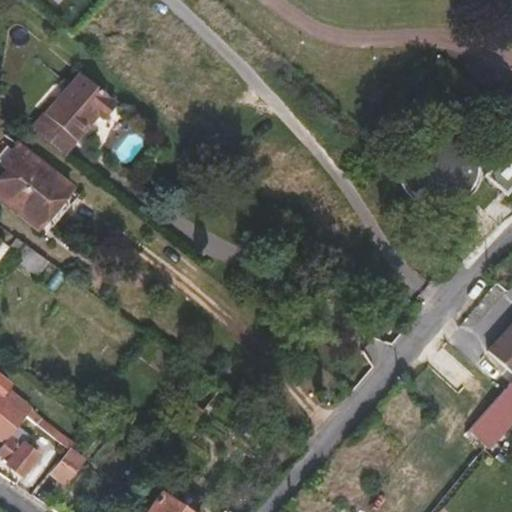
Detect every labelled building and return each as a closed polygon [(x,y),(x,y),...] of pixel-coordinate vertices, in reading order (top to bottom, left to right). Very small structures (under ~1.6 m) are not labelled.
[(45,113),(76,141),(98,115),(103,119),(116,103),(80,72),(45,113)] [(511,94),(500,108),(511,118),(511,94)] [(45,113),(31,130),(63,156),(76,141),(45,113)] [(398,172),(400,181),(404,189),(410,196),(417,202),(425,206),(434,208),(443,209),(452,207),(460,203),(467,198),(473,192),(478,184),(480,175),(481,166),(480,157),(477,149),(472,141),(466,135),(458,130),(450,127),(441,126),(432,126),(423,129),(415,133),(409,139),(403,146),(400,155),(398,163),(398,172)] [(0,166),(7,172),(0,181),(0,197),(39,229),(72,188),(18,143),(0,164),(0,166)] [(511,150),(510,149),(487,175),(508,193),(511,188),(511,150)] [(24,260),(21,264),(38,277),(49,262),(14,235),(6,246),(24,260)] [(511,323),(488,351),(511,373),(511,381),(468,430),(488,449),(511,422),(511,323)] [(0,437),(4,440),(25,416),(3,398),(1,396),(10,384),(0,376),(0,437)] [(3,398),(25,416),(33,406),(12,388),(3,398)] [(165,437),(173,444),(203,410),(194,403),(165,437)] [(41,417),(35,424),(68,449),(70,447),(74,442),(41,417)] [(17,427),(0,447),(0,455),(7,461),(5,464),(21,476),(39,455),(23,442),(28,436),(17,427)] [(49,473),(63,484),(84,458),(70,447),(68,449),(49,473)] [(175,502),(189,511),(197,511),(204,502),(185,488),(175,502)] [(189,511),(175,502),(160,491),(145,511),(189,511)]
